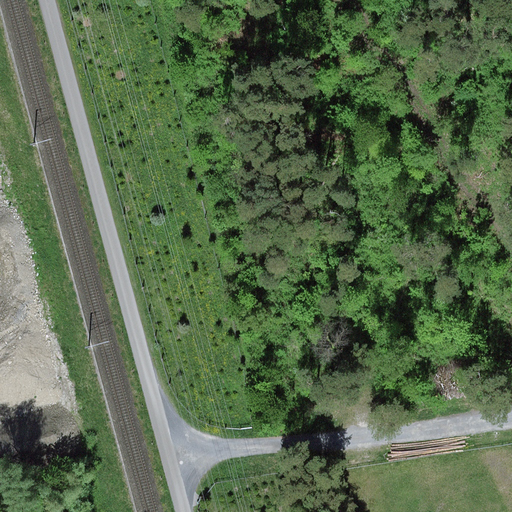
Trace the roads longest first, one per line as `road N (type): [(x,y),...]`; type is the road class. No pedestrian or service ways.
road 1 (track): [(183,511),(46,0)]
road 2 (track): [(511,415),(342,443),(168,456)]
